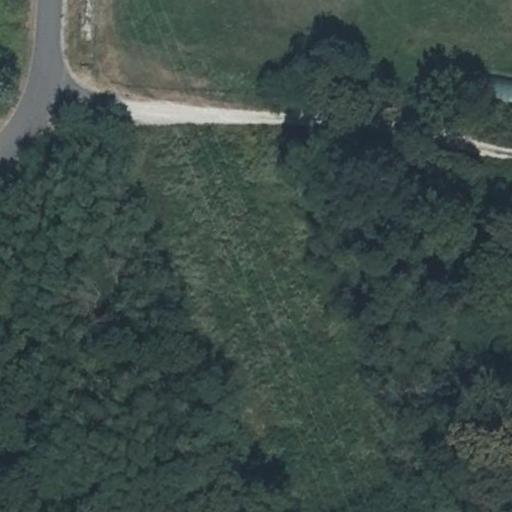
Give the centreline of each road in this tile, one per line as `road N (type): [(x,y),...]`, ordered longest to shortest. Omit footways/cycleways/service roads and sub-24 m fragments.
road 1 (track): [(511,151),(424,129),(123,108),(49,92)]
road 2 (unclassified): [(0,152),(49,92),(50,0)]
